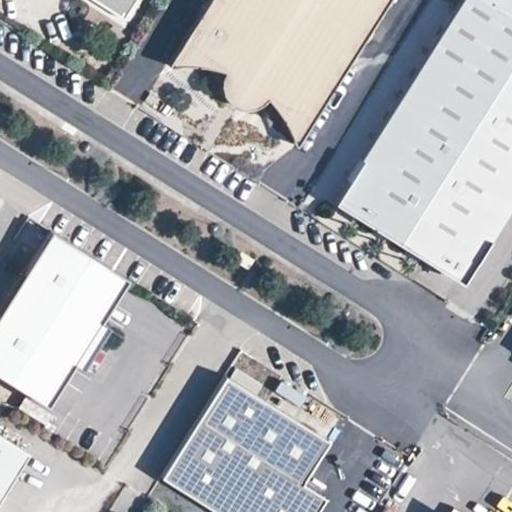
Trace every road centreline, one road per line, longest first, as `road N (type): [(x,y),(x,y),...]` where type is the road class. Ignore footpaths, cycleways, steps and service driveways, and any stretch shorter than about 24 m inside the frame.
road 1 (residential): [(0,152),(392,401),(434,332),(0,67)]
road 2 (unknown): [(440,0),(276,236)]
road 3 (unknown): [(227,296),(76,511)]
road 4 (unknown): [(496,389),(434,332),(511,238)]
road 5 (unknown): [(113,136),(188,0)]
